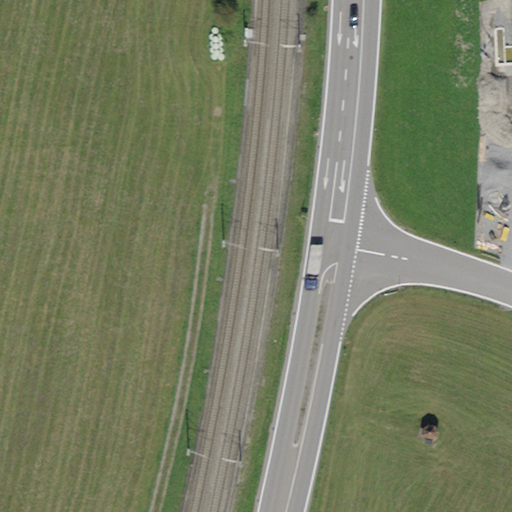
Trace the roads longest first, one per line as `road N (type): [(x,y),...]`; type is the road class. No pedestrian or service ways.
road 1 (track): [(205,185),(140,511)]
road 2 (secondary): [(282,511),(332,246)]
road 3 (secondary): [(332,246),(354,0)]
road 4 (tertiary): [(511,287),(332,246)]
